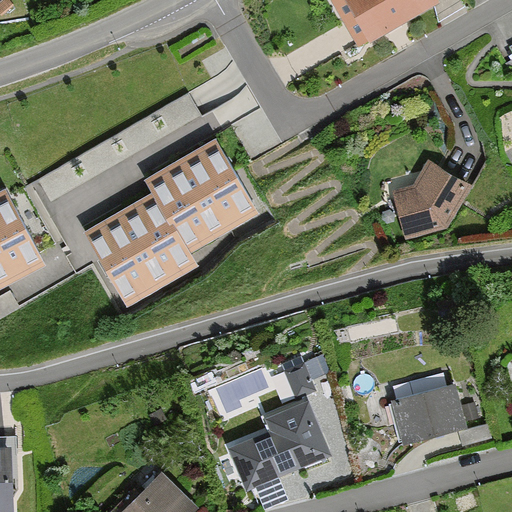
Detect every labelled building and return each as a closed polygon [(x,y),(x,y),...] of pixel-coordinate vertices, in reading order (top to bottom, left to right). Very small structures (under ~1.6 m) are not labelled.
[(0,0),(0,9),(12,0),(0,0)] [(348,0),(370,40),(440,2),(439,0),(348,0)] [(258,207),(217,137),(149,176),(156,189),(189,246),(258,207)] [(452,228),(477,183),(432,158),(416,185),(396,191),(410,239),(452,228)] [(0,280),(44,259),(8,186),(0,189),(0,280)] [(189,246),(156,189),(88,227),(129,297),(196,259),(189,246)] [(0,291),(0,313),(20,304),(11,286),(0,291)] [(318,372),(335,367),(329,348),(290,360),(300,391),(322,384),(318,372)] [(467,426),(455,382),(393,400),(406,444),(467,426)] [(232,447),(250,490),(334,456),(310,399),(267,417),(272,431),(232,447)] [(0,511),(19,511),(15,448),(0,448),(0,511)] [(160,472),(118,511),(191,511),(196,508),(160,472)]
